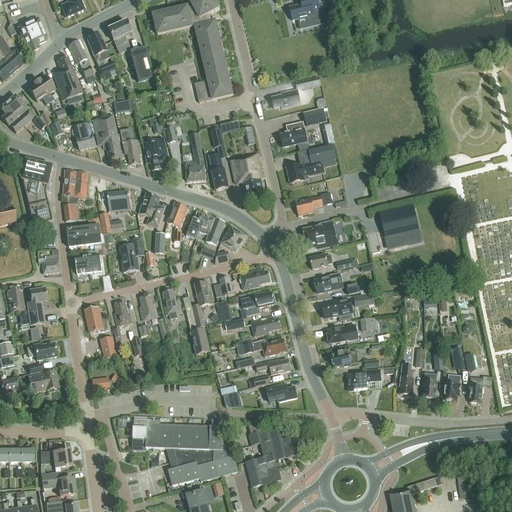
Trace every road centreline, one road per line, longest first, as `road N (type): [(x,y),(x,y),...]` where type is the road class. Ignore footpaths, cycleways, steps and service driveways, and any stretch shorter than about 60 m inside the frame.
road 1 (residential): [(269,243),(281,214),(230,0)]
road 2 (residential): [(269,243),(224,210),(60,159)]
road 3 (residential): [(71,303),(275,254)]
road 4 (residential): [(333,419),(308,367),(275,254)]
road 5 (residential): [(333,419),(502,422)]
road 6 (secondary): [(370,472),(425,445),(511,434)]
road 7 (residential): [(67,282),(60,159)]
